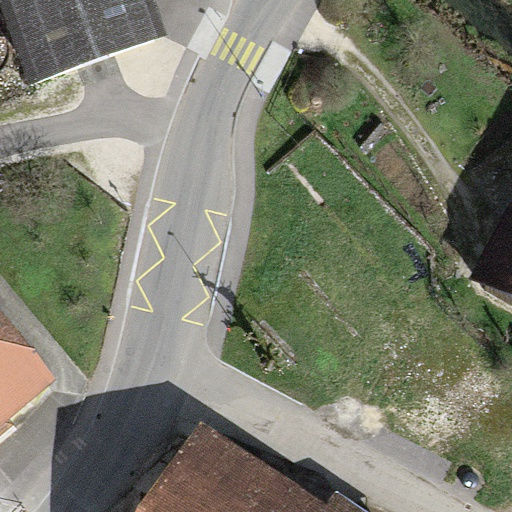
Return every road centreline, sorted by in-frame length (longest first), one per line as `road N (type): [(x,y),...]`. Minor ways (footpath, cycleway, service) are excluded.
road 1 (tertiary): [(265,0),(205,114),(151,367)]
road 2 (residential): [(452,511),(151,367)]
road 3 (tertiary): [(151,367),(114,453),(73,511)]
